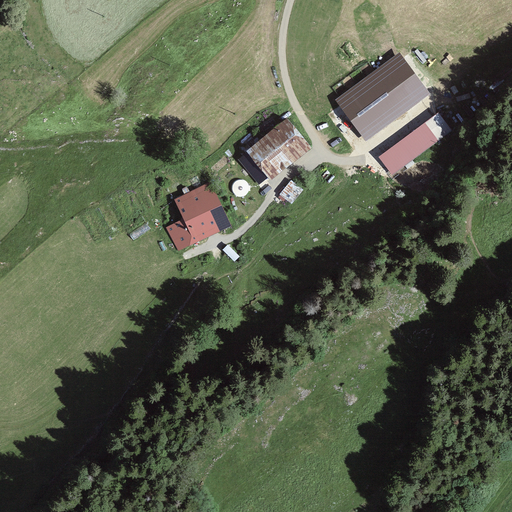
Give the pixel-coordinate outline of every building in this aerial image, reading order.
[(403,55),(337,103),(365,141),(430,93),(403,55)] [(481,112),(472,101),(440,126),(449,138),(481,112)] [(330,119),(315,127),(323,139),(337,131),(330,119)] [(315,149),(290,120),(267,138),(240,160),(264,190),(315,149)] [(442,143),(427,123),(379,158),(395,178),(442,143)] [(305,191),(293,181),(280,197),(293,207),(305,191)] [(185,220),(167,227),(177,252),(195,244),(232,229),(212,182),(176,198),(185,220)]
